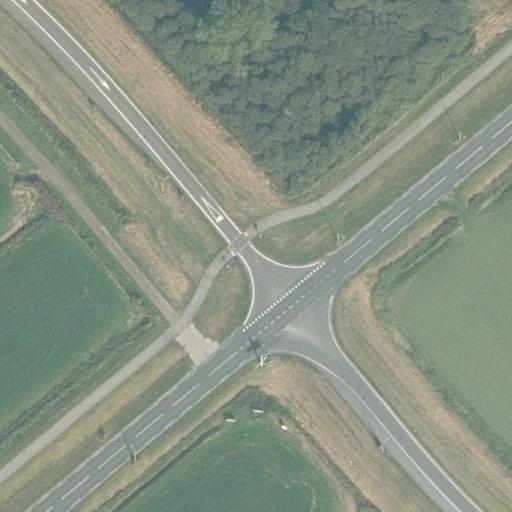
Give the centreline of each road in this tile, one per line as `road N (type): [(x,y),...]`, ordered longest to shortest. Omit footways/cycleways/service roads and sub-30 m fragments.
road 1 (motorway): [(17,0),(289,309)]
road 2 (secondary): [(48,511),(289,309)]
road 3 (secondary): [(289,309),(511,123)]
road 4 (motorway): [(289,309),(468,511)]
